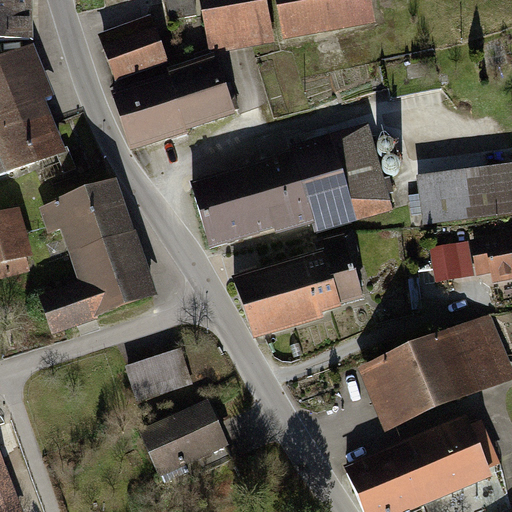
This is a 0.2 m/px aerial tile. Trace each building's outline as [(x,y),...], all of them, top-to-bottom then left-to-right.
[(0,0),(0,43),(30,42),(27,0),(0,0)] [(191,0),(201,49),(266,37),(258,0),(191,0)] [(272,0),(278,31),(367,15),(363,0),(272,0)] [(145,17),(91,37),(107,83),(162,64),(145,17)] [(0,60),(0,180),(63,155),(42,102),(51,98),(30,48),(0,60)] [(107,95),(127,153),(228,119),(208,60),(107,95)] [(183,188),(203,253),(306,221),(310,234),(386,211),(362,133),(183,188)] [(411,179),(418,227),(511,213),(511,196),(507,165),(411,179)] [(49,332),(154,298),(114,183),(36,212),(45,237),(61,231),(80,290),(40,303),(49,332)] [(28,258),(16,210),(0,214),(0,279),(26,273),(23,259),(28,258)] [(249,338),(362,302),(348,258),(356,256),(348,232),(310,244),(315,259),(232,286),(249,338)] [(487,272),(489,282),(511,277),(511,233),(426,250),(432,283),(487,272)] [(356,376),(381,434),(511,379),(511,376),(489,321),(356,376)] [(178,351),(122,370),(134,403),(190,383),(178,351)] [(135,435),(155,481),(223,453),(204,406),(135,435)] [(343,471),(358,511),(409,511),(486,482),(463,424),(343,471)] [(0,464),(0,511),(17,511),(18,511),(0,464)]
